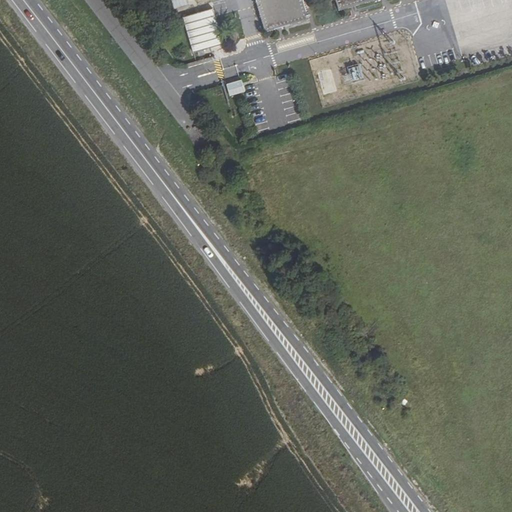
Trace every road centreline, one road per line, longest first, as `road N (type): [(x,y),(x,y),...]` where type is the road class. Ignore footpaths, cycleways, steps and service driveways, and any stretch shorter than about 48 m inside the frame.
road 1 (primary): [(424,511),(33,0)]
road 2 (primary): [(16,0),(404,511)]
road 3 (unclassified): [(186,121),(93,0)]
